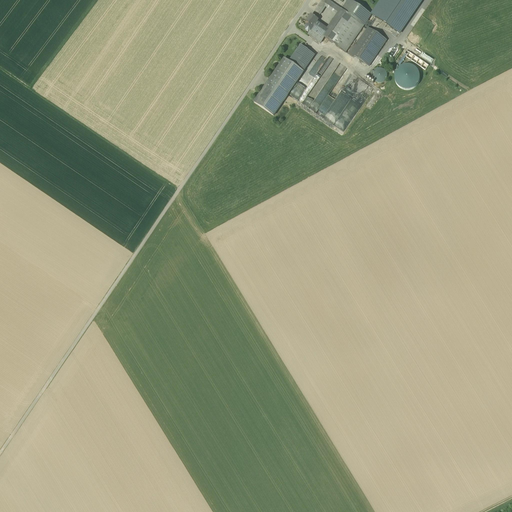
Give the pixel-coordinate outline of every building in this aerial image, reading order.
[(336,6),(326,0),(322,0),(314,12),(320,15),(326,6),(333,11),(336,6)] [(348,0),(341,10),(342,11),(364,26),(371,15),(348,0)] [(382,0),(372,15),(399,34),(422,0),(382,0)] [(336,6),(333,11),(339,15),(342,11),(341,10),(336,6)] [(329,30),(317,22),(312,29),(324,38),(346,53),(364,26),(342,11),(339,15),(329,30)] [(318,20),(311,15),(306,23),(309,25),(308,26),(307,26),(305,28),(306,31),(308,32),(310,32),(312,29),(317,22),(318,20)] [(368,28),(356,45),(361,49),(355,57),(369,67),(386,41),(368,28)] [(312,29),(310,32),(308,35),(320,43),(324,38),(312,29)] [(355,57),(361,49),(356,45),(354,48),(352,47),(348,54),(354,58),(355,57)] [(315,56),(300,46),(289,62),(303,72),(315,56)] [(407,58),(425,71),(429,66),(410,53),(407,58)] [(318,113),(346,66),(330,56),(317,77),(318,78),(303,104),(318,113)] [(303,72),(284,59),(254,103),(273,116),(303,72)] [(413,88),(416,86),(418,83),(420,80),(420,76),(419,73),(418,70),(415,67),(412,65),(409,64),(405,64),(402,65),(399,67),(396,70),(395,74),(395,77),(395,81),(397,84),(399,87),(402,88),(406,89),(409,89),(413,88)] [(384,82),(386,80),(387,78),(387,75),(387,73),(385,71),(383,69),(381,69),(378,69),(376,70),(374,72),(373,74),(373,76),(374,79),(375,81),(377,82),(379,83),(382,83),(384,82)] [(367,89),(360,97),(365,101),(372,93),(367,89)]
